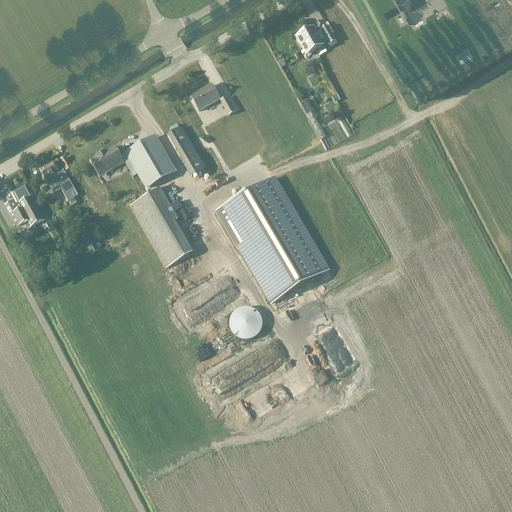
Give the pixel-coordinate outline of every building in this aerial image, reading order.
[(428,0),(401,0),(397,3),(410,23),(423,15),(421,11),(431,5),(428,0)] [(313,29),(295,39),(306,57),(317,51),(319,54),(325,50),(320,42),(324,39),(328,46),(336,42),(327,27),(319,31),(320,32),(316,34),(313,29)] [(283,60),(277,63),(281,69),(285,66),(283,62),(284,61),(283,60)] [(198,112),(219,100),(212,86),(190,98),(198,112)] [(340,101),(337,95),(332,98),(335,104),(340,101)] [(228,117),(234,113),(226,99),(220,102),(228,117)] [(191,178),(204,170),(180,128),(167,136),(191,178)] [(96,156),(89,161),(98,177),(99,178),(125,163),(129,171),(134,168),(145,187),(147,190),(176,173),(174,170),(155,138),(148,142),(147,141),(126,153),(126,154),(120,157),(114,146),(103,153),(102,151),(99,150),(96,152),(95,155),(96,156)] [(65,171),(72,167),(66,158),(60,161),(65,171)] [(77,204),(74,198),(77,196),(58,163),(53,166),(52,164),(40,171),(47,185),(53,195),(60,190),(67,202),(68,201),(71,207),(77,204)] [(274,179),(216,213),(238,250),(239,249),(271,305),(328,271),(274,179)] [(16,227),(28,221),(31,228),(45,220),(28,186),(14,193),(20,204),(17,206),(14,200),(4,205),(16,227)] [(164,270),(190,255),(155,191),(128,206),(164,270)] [(97,248),(101,247),(92,231),(89,233),(87,231),(80,236),(91,255),(99,251),(97,248)] [(70,263),(66,256),(57,261),(61,268),(70,263)] [(228,292),(167,325),(175,340),(236,308),(228,292)] [(259,316),(257,313),(255,312),(253,310),(250,309),(247,309),(245,309),(242,309),(239,310),(237,311),(234,313),(232,315),(231,317),(230,320),(229,322),(229,325),(229,328),(230,331),(231,333),(233,336),(235,338),(237,339),(239,341),(242,342),(245,342),(248,342),(250,341),(253,340),(256,339),(258,337),(259,334),(261,332),(262,329),(262,326),(262,324),(261,321),(260,318),(259,316)]
